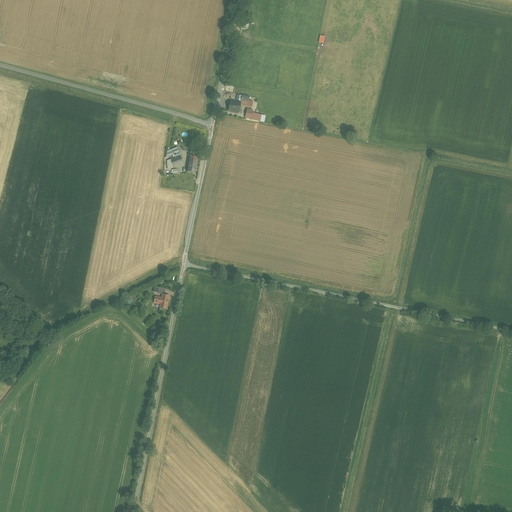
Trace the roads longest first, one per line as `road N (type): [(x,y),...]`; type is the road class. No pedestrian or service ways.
road 1 (unclassified): [(131,511),(212,127)]
road 2 (track): [(511,329),(184,262)]
road 3 (unclassified): [(212,127),(0,66)]
road 4 (unclassified): [(212,127),(238,0)]
